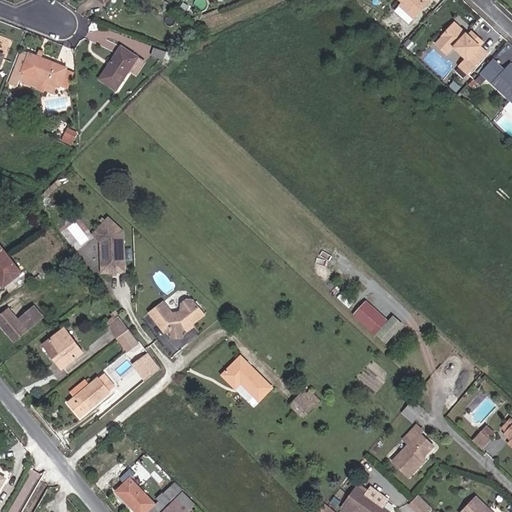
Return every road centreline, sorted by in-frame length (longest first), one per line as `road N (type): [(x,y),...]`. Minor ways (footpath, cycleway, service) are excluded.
road 1 (unknown): [(61,454),(223,329)]
road 2 (residential): [(0,382),(108,511)]
